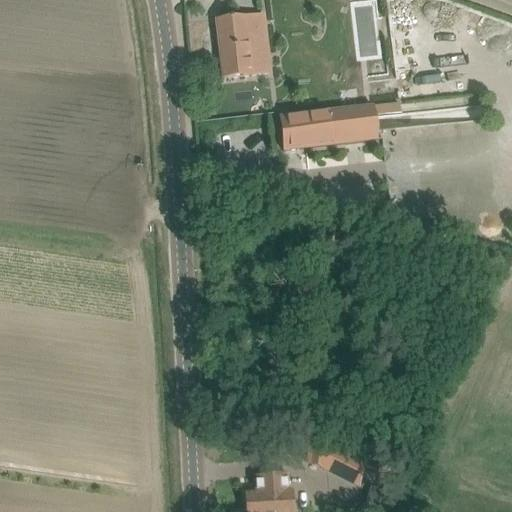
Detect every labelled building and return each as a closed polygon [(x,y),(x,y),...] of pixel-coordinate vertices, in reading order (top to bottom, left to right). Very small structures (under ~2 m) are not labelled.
[(222,80),(250,76),(247,50),(262,49),(258,16),(215,21),(222,80)] [(373,107),(279,119),(283,153),(377,143),(373,107)] [(313,445),(310,466),(316,467),(323,468),(326,447),(313,445)] [(288,476),(254,478),(255,494),(245,495),(245,511),(293,511),(292,492),(289,492),(288,476)] [(369,487),(361,511),(393,511),(396,506),(399,495),(369,487)]
